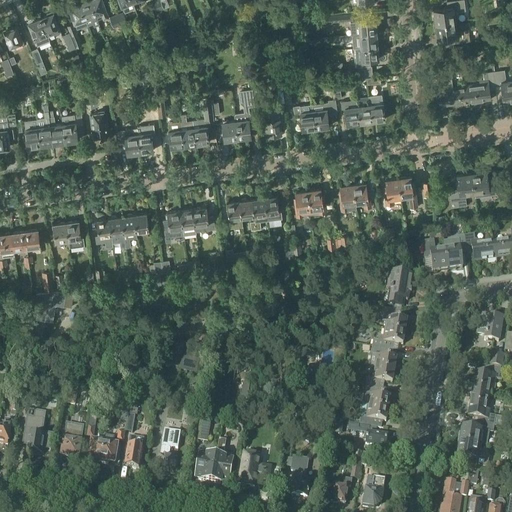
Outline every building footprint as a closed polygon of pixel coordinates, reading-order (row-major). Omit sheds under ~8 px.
[(98,19),(90,0),(87,0),(80,3),(88,25),(94,23),(95,26),(100,24),(98,19)] [(90,0),(98,19),(108,15),(102,0),(90,0)] [(120,0),(122,6),(123,9),(125,12),(130,10),(136,8),(134,3),(132,0),(120,0)] [(158,11),(154,0),(147,3),(151,14),(158,11)] [(154,0),(158,11),(165,9),(161,0),(154,0)] [(452,0),(448,1),(449,7),(433,9),(435,24),(457,21),(455,11),(465,10),(463,0),(452,0)] [(77,29),(88,25),(80,3),(69,7),(77,29)] [(47,13),(48,15),(42,18),(49,35),(61,31),(53,11),(47,13)] [(117,14),(121,24),(127,21),(124,11),(117,14)] [(121,24),(117,14),(110,17),(113,26),(121,24)] [(331,22),(353,20),(352,14),(330,16),(331,22)] [(35,20),(34,18),(28,21),(36,40),(49,35),(42,18),(35,20)] [(376,19),(359,20),(360,34),(377,32),(376,19)] [(435,24),(437,39),(453,37),(454,43),(470,41),(468,29),(458,30),(457,21),(435,24)] [(68,26),(77,47),(82,45),(74,24),(68,26)] [(22,44),(16,26),(4,31),(11,48),(22,44)] [(76,48),(70,32),(63,35),(69,50),(76,48)] [(362,47),(378,45),(377,32),(360,34),(362,47)] [(363,60),(379,58),(378,45),(362,47),(363,60)] [(32,50),(37,63),(43,61),(38,48),(32,50)] [(105,50),(98,52),(102,64),(109,62),(105,50)] [(2,61),(7,76),(14,73),(8,58),(2,61)] [(144,68),(142,69),(144,83),(153,82),(150,58),(143,59),(144,68)] [(343,62),(331,63),(332,71),(343,70),(343,62)] [(316,67),(317,73),(322,73),(322,75),(328,74),(327,66),(316,67)] [(493,71),(495,87),(502,86),(504,102),(511,100),(511,78),(506,79),(505,69),(493,71)] [(480,81),(480,83),(466,85),(468,103),(468,104),(477,102),(477,101),(491,99),(489,88),(495,87),(493,71),(483,72),(484,80),(480,81)] [(381,76),(367,77),(367,84),(381,83),(381,76)] [(437,78),(439,95),(445,94),(446,105),(468,103),(466,85),(453,87),(452,85),(448,85),(447,77),(437,78)] [(76,89),(74,79),(68,80),(69,90),(76,89)] [(333,81),(334,86),(333,86),(335,98),(342,97),(340,85),(340,86),(339,80),(333,81)] [(277,90),(279,103),(285,102),(282,81),(276,82),(277,90)] [(23,95),(34,91),(31,84),(21,88),(23,95)] [(79,91),(82,104),(88,103),(86,90),(79,91)] [(235,118),(236,119),(238,138),(251,137),(249,119),(252,119),(251,112),(250,112),(249,104),(255,104),(253,90),(240,91),(241,102),(245,105),(249,104),(250,112),(235,114),(235,118)] [(286,105),(293,104),(291,91),(284,92),(286,105)] [(165,103),(164,92),(156,92),(159,116),(166,115),(164,103),(165,103)] [(357,106),(360,122),(372,121),(369,104),(370,104),(369,96),(356,97),(357,106)] [(316,128),(329,126),(327,113),(330,113),(331,114),(337,113),(336,99),(329,100),(329,102),(313,104),(316,128)] [(205,118),(194,120),(197,144),(210,142),(209,138),(216,137),(215,132),(208,132),(207,124),(207,123),(210,123),(209,115),(214,115),(212,103),(211,103),(210,100),(205,101),(207,114),(205,114),(205,118)] [(220,114),(219,102),(212,103),(214,115),(220,114)] [(383,102),(370,104),(369,104),(372,121),(373,121),(385,119),(383,102)] [(344,104),(344,107),(345,107),(347,124),(360,122),(357,106),(351,106),(350,103),(344,104)] [(316,128),(313,104),(300,106),(300,105),(293,106),(294,114),(301,113),(303,129),(316,128)] [(54,116),(53,110),(49,111),(53,143),(66,141),(63,122),(56,123),(56,122),(55,122),(55,116),(54,116)] [(49,117),(50,124),(38,126),(41,145),(53,143),(49,111),(44,111),(45,118),(49,117)] [(97,130),(97,136),(101,135),(102,136),(107,136),(108,134),(109,134),(106,111),(91,113),(93,130),(97,130)] [(280,111),(263,113),(266,135),(283,133),(280,111)] [(7,116),(0,116),(0,149),(5,149),(5,148),(9,147),(8,142),(11,141),(11,140),(19,139),(18,132),(17,124),(15,113),(7,114),(7,116)] [(180,114),(181,121),(185,145),(197,144),(194,120),(187,121),(186,113),(180,114)] [(68,115),(69,121),(63,122),(66,141),(78,140),(76,121),(75,114),(68,115)] [(225,140),(238,138),(236,119),(222,121),(225,140)] [(181,121),(168,123),(169,129),(171,147),(185,145),(181,121)] [(25,127),(28,147),(41,145),(38,126),(25,127)] [(151,130),(151,126),(138,128),(141,152),(154,150),(151,130)] [(138,128),(121,130),(124,147),(127,147),(128,153),(141,152),(138,128)] [(472,172),(475,194),(485,192),(486,202),(498,200),(495,185),(489,186),(487,170),(472,172)] [(459,190),(453,191),(450,191),(452,207),(467,205),(466,195),(475,194),(472,172),(457,174),(459,190)] [(398,177),(401,196),(409,195),(411,207),(418,206),(415,186),(413,186),(411,176),(398,177)] [(386,179),(387,190),(385,190),(387,204),(393,203),(393,197),(401,196),(398,177),(386,179)] [(432,181),(423,183),(425,196),(434,195),(432,181)] [(353,183),(356,202),(365,201),(365,207),(372,206),(370,192),(368,192),(366,182),(353,183)] [(356,208),(356,202),(353,183),(341,185),(342,196),(340,196),(342,210),(356,208)] [(322,198),(321,188),(307,189),(311,214),(327,212),(325,198),(322,198)] [(296,191),(297,202),(295,202),(296,216),(311,214),(307,189),(296,191)] [(280,212),(277,194),(264,196),(268,220),(280,218),(280,212)] [(256,197),(252,198),(257,229),(262,229),(261,221),(268,220),(264,196),(256,197)] [(254,216),(255,221),(250,222),(251,230),(257,229),(252,198),(240,200),(242,218),(254,216)] [(240,200),(227,202),(229,219),(230,225),(240,223),(239,218),(242,218),(240,200)] [(197,231),(216,228),(214,215),(208,216),(207,206),(193,208),(196,225),(197,231)] [(190,240),(189,233),(197,231),(196,225),(193,208),(181,210),(184,234),(185,240),(190,240)] [(184,234),(181,210),(167,211),(168,214),(168,219),(164,220),(167,241),(171,240),(171,236),(184,234)] [(150,230),(147,213),(135,214),(137,232),(150,230)] [(137,232),(135,214),(122,216),(125,233),(137,232)] [(125,233),(122,216),(110,218),(112,235),(125,233)] [(98,236),(99,242),(107,241),(108,246),(113,245),(112,235),(110,218),(97,219),(99,236),(98,236)] [(79,220),(67,222),(69,240),(70,247),(85,245),(84,237),(81,237),(79,220)] [(54,223),(56,242),(69,240),(67,222),(54,223)] [(381,240),(379,227),(372,228),(374,241),(381,240)] [(386,228),(388,238),(395,237),(394,227),(386,228)] [(41,246),(38,228),(25,230),(27,248),(41,246)] [(27,248),(25,230),(12,232),(15,255),(15,250),(27,248)] [(511,230),(510,230),(511,237),(506,238),(506,242),(494,244),(496,261),(511,258),(511,230)] [(15,255),(12,232),(0,233),(0,238),(2,257),(15,255)] [(340,236),(341,238),(337,239),(338,248),(350,247),(349,235),(340,236)] [(480,243),(475,244),(474,236),(464,237),(464,239),(466,253),(472,252),(474,264),(496,261),(494,244),(480,246),(480,243)] [(335,239),(334,237),(326,238),(328,250),(338,248),(337,239),(335,239)] [(452,239),(454,249),(444,250),(447,272),(462,270),(460,254),(466,253),(464,239),(464,237),(452,239)] [(286,256),(294,255),(292,238),(285,239),(286,243),(285,244),(286,256)] [(292,242),(294,254),(302,253),(301,241),(292,242)] [(422,243),(424,259),(430,258),(432,274),(447,272),(444,250),(435,251),(433,241),(422,243)] [(226,249),(227,260),(235,260),(233,248),(226,249)] [(215,251),(217,261),(224,260),(223,250),(215,251)] [(170,260),(162,261),(164,273),(171,272),(171,269),(176,268),(174,260),(170,260)] [(155,273),(156,274),(163,273),(162,261),(154,262),(154,264),(150,264),(151,273),(155,273)] [(103,270),(103,268),(95,269),(97,280),(104,279),(104,278),(106,278),(105,270),(103,270)] [(42,272),(44,291),(54,289),(52,271),(42,272)] [(85,282),(94,281),(93,273),(84,274),(85,282)] [(387,290),(392,291),(390,306),(402,308),(404,301),(407,301),(409,294),(411,294),(413,286),(414,276),(390,273),(387,290)] [(65,288),(63,274),(56,275),(58,289),(65,288)] [(57,290),(36,293),(33,317),(55,321),(56,314),(54,314),(56,305),(72,307),(74,293),(57,290)] [(380,317),(385,318),(383,330),(404,333),(406,322),(396,320),(398,312),(382,310),(380,317)] [(504,319),(482,315),(478,335),(484,336),(484,341),(500,344),(504,319)] [(377,341),(372,340),(371,348),(385,350),(386,343),(402,346),(404,333),(383,330),(382,337),(377,337),(377,341)] [(313,353),(315,342),(304,340),(303,351),(313,353)] [(373,361),(378,362),(377,370),(394,372),(396,360),(384,358),(385,350),(371,348),(369,355),(374,356),(373,361)] [(198,375),(202,356),(184,352),(180,372),(198,375)] [(503,356),(491,353),(489,365),(501,367),(503,356)] [(475,372),(471,394),(490,397),(492,383),(494,384),(495,379),(501,380),(503,370),(501,370),(501,367),(489,365),(489,366),(490,366),(489,368),(488,374),(475,372)] [(299,368),(297,383),(307,384),(309,370),(299,368)] [(370,380),(366,380),(365,387),(379,389),(380,382),(392,384),(394,372),(377,370),(376,376),(371,376),(370,380)] [(244,377),(240,400),(247,401),(251,378),(244,377)] [(69,387),(66,405),(72,406),(74,406),(78,384),(69,382),(69,387)] [(361,406),(367,407),(367,408),(388,411),(390,399),(378,397),(379,389),(365,387),(361,406)] [(477,419),(477,421),(477,423),(494,426),(496,417),(490,416),(490,411),(489,411),(487,411),(490,397),(471,394),(467,417),(477,419)] [(11,412),(11,417),(16,418),(17,418),(19,404),(18,404),(19,398),(13,397),(10,412),(11,412)] [(17,418),(16,418),(14,433),(19,434),(21,426),(19,426),(22,404),(19,404),(17,418)] [(123,409),(122,409),(120,422),(126,424),(129,408),(123,407),(123,409)] [(126,424),(127,424),(125,433),(132,434),(135,417),(137,417),(138,410),(129,409),(130,408),(129,408),(126,424)] [(359,426),(348,424),(372,428),(374,421),(386,423),(388,411),(367,408),(366,415),(365,415),(364,419),(360,419),(359,426)] [(94,439),(97,416),(90,415),(86,438),(94,439)] [(5,424),(1,423),(0,427),(0,445),(8,446),(8,445),(11,429),(12,421),(5,420),(5,424)] [(28,420),(25,436),(29,436),(26,453),(42,455),(43,449),(51,450),(53,437),(41,435),(43,422),(28,420)] [(67,423),(64,440),(61,458),(78,460),(81,442),(81,440),(83,428),(75,427),(76,425),(67,423)] [(200,423),(197,441),(207,443),(210,425),(200,423)] [(476,430),(461,428),(459,442),(480,446),(481,437),(492,439),(494,426),(477,423),(476,430)] [(357,433),(366,435),(364,447),(385,450),(387,438),(371,436),(372,428),(348,424),(347,432),(357,433)] [(169,457),(171,449),(178,450),(181,433),(164,431),(164,432),(163,432),(162,438),(163,438),(157,473),(174,476),(176,459),(169,457)] [(125,433),(118,432),(117,443),(123,444),(125,433)] [(129,443),(125,468),(139,470),(142,449),(143,446),(144,440),(130,438),(129,443)] [(92,441),(88,461),(101,463),(105,443),(92,441)] [(219,441),(216,458),(222,459),(222,456),(223,456),(226,442),(219,441)] [(470,461),(470,464),(469,466),(487,469),(489,457),(478,455),(480,446),(459,442),(456,458),(470,461)] [(114,465),(118,445),(105,443),(101,463),(114,465)] [(354,452),(350,479),(358,480),(362,453),(354,452)] [(361,466),(367,467),(368,461),(388,464),(389,458),(363,453),(361,466)] [(244,454),(239,486),(254,489),(256,480),(270,482),(272,468),(251,465),(252,456),(244,454)] [(196,479),(203,480),(203,482),(212,484),(216,458),(200,455),(196,479)] [(222,459),(216,458),(212,484),(221,485),(221,483),(229,484),(233,461),(222,459)] [(284,459),(283,467),(291,469),(290,474),(292,475),(292,479),(290,478),(289,489),(291,489),(290,496),(307,498),(310,481),(303,480),(304,474),(305,474),(307,460),(293,458),(293,460),(284,459)] [(471,471),(469,484),(469,485),(476,486),(478,472),(471,471)] [(371,490),(365,489),(363,507),(374,509),(374,506),(376,506),(378,504),(379,503),(381,503),(385,480),(373,478),(371,490)] [(333,503),(336,504),(338,503),(345,504),(348,488),(350,488),(351,481),(341,480),(339,481),(339,483),(336,483),(334,484),(334,485),(333,485),(330,502),(332,502),(333,503)] [(443,505),(441,505),(439,511),(459,511),(462,498),(467,498),(469,485),(469,484),(462,483),(461,486),(456,485),(456,482),(445,480),(442,496),(444,496),(443,505)] [(501,511),(501,510),(504,510),(505,505),(503,502),(498,501),(494,503),(494,507),(490,507),(488,511),(501,511)]
